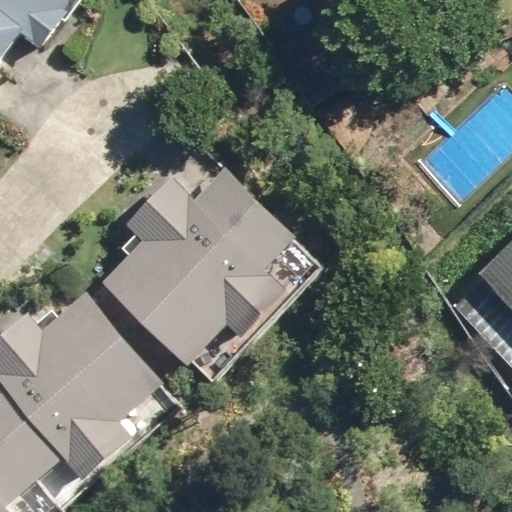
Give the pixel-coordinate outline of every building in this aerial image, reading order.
[(0,0),(0,55),(15,66),(40,34),(58,46),(90,0),(0,0)] [(0,107),(0,86),(15,66),(0,55),(0,117),(4,111),(0,107)] [(316,238),(239,169),(207,202),(183,178),(137,225),(152,240),(112,282),(202,366),(244,323),(261,338),(307,290),(286,270),(316,238)] [(476,258),(445,289),(511,356),(511,259),(495,277),(476,258)] [(180,384),(100,291),(71,315),(64,308),(46,324),(38,315),(0,346),(0,368),(9,379),(0,387),(0,416),(56,479),(79,459),(99,482),(150,437),(137,422),(180,384)] [(56,479),(0,416),(0,511),(28,511),(24,507),(56,479)]
